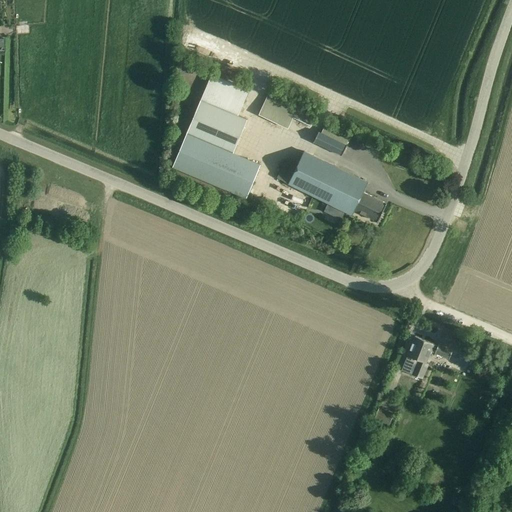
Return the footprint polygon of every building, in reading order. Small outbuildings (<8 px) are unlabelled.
[(211,74),(201,99),(237,115),(248,89),(211,74)] [(311,125),(316,114),(269,91),(258,114),(288,128),(293,117),(311,125)] [(246,197),(260,164),(233,152),(247,119),(237,115),(201,99),(172,166),(246,197)] [(347,145),(354,131),(328,118),(321,132),(318,131),(313,141),(342,155),(347,144),(347,145)] [(368,182),(303,150),(296,164),(286,159),(277,177),(352,214),(355,210),(377,221),(386,202),(363,191),(368,182)] [(438,345),(434,344),(434,343),(415,336),(407,355),(417,359),(411,374),(423,378),(429,363),(426,362),(431,351),(449,358),(452,350),(438,344),(438,345)] [(389,425),(394,412),(378,406),(374,419),(389,425)] [(361,476),(365,464),(357,461),(352,473),(361,476)]
